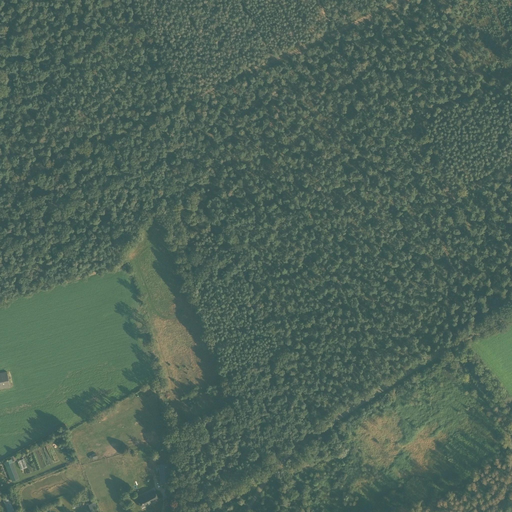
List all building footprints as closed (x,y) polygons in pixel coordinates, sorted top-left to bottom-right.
[(0,388),(10,386),(7,372),(0,373),(0,388)] [(18,460),(21,469),(27,467),(24,458),(18,460)] [(12,481),(17,479),(19,479),(13,464),(7,467),(9,471),(12,481)] [(161,483),(170,482),(168,464),(159,465),(161,483)] [(158,500),(154,492),(151,493),(151,492),(138,499),(142,508),(158,500)] [(1,498),(7,511),(11,511),(14,511),(7,495),(1,498)] [(91,510),(97,508),(95,502),(89,505),(91,510)]
